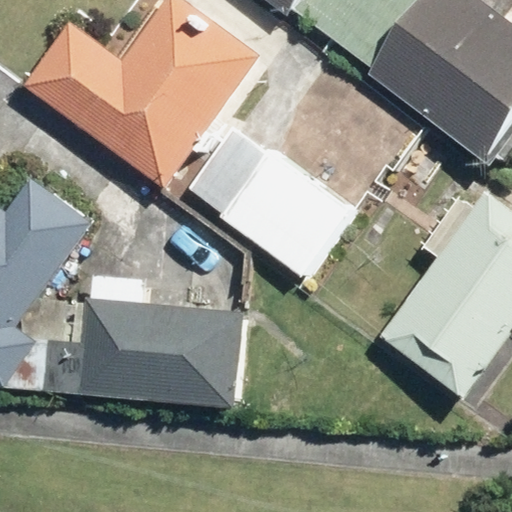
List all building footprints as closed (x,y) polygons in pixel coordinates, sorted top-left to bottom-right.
[(274,57),(200,0),(175,0),(136,51),(90,16),(40,82),(174,186),(274,57)] [(511,0),(289,0),(509,158),(511,154),(511,0)] [(262,115),(202,189),(318,283),(378,209),(262,115)] [(51,298),(109,217),(49,171),(19,209),(0,194),(0,381),(256,401),(264,306),(102,298),(99,341),(95,341),(93,300),(51,298)] [(511,369),(511,196),(504,191),(392,336),(484,406),(511,369)]
